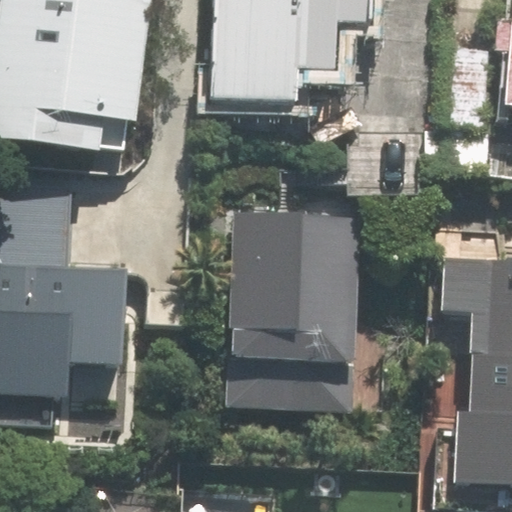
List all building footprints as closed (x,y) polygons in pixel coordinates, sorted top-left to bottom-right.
[(0,0),(0,148),(96,161),(96,155),(118,158),(122,126),(131,127),(147,0),(0,0)] [(207,0),(203,112),(287,115),(288,76),(326,78),(328,29),(362,31),(363,0),(207,0)] [(511,0),(502,113),(511,114),(511,0)] [(444,52),(437,180),(483,182),(485,137),(478,137),(482,54),(444,52)] [(67,194),(0,191),(0,400),(68,404),(69,374),(126,376),(130,277),(63,274),(67,194)] [(349,365),(353,365),(355,225),(228,222),(226,367),(222,367),(221,416),(348,418),(349,365)] [(433,373),(426,511),(508,511),(511,448),(511,299),(472,298),(468,375),(433,373)]
